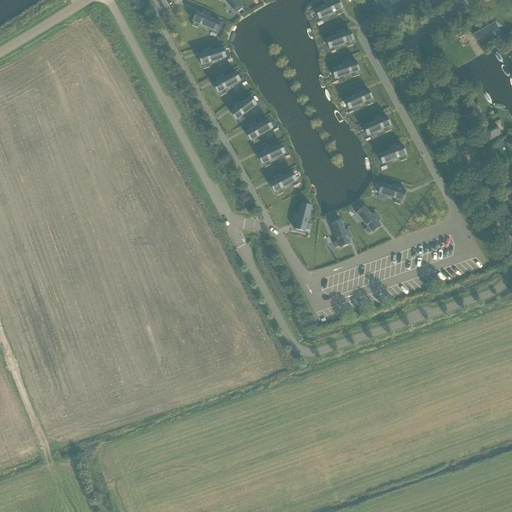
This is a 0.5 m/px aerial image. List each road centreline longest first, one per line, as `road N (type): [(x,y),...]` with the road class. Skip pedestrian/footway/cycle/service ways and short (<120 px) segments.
road 1 (residential): [(107,0),(301,353),(489,295),(511,275)]
road 2 (residential): [(511,243),(403,42),(479,0)]
